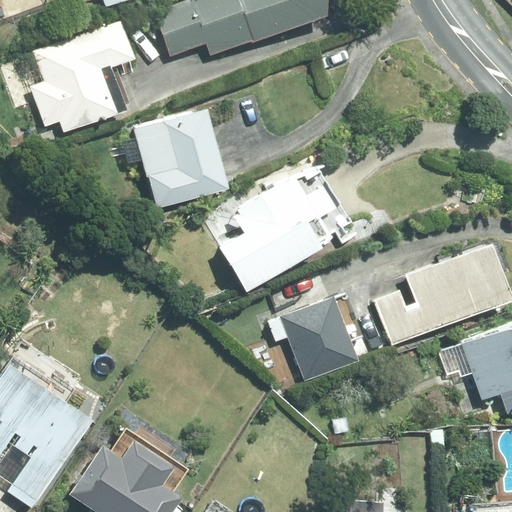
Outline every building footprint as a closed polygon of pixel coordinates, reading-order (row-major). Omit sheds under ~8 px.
[(201,39),(208,56),(323,9),(319,0),(174,0),(154,8),(172,51),(201,39)] [(119,18),(36,43),(39,72),(25,75),(35,119),(57,117),(60,126),(112,110),(97,59),(129,49),(119,18)] [(187,72),(120,92),(139,176),(210,161),(187,72)] [(306,215),(271,159),(214,193),(222,210),(201,226),(225,265),(306,215)] [(491,273),(475,215),(388,251),(398,275),(385,282),(379,264),(356,279),(371,325),(491,273)] [(339,289),(331,292),(278,312),(266,317),(275,341),(287,336),(303,377),(356,357),(343,325),(351,322),(339,289)] [(511,293),(437,319),(458,380),(479,372),(484,386),(511,386),(511,293)] [(76,398),(0,342),(0,476),(14,487),(76,398)] [(97,443),(81,432),(35,497),(57,511),(68,496),(87,511),(132,511),(154,482),(139,471),(149,456),(108,427),(97,443)] [(511,511),(511,483),(443,486),(446,511),(511,511)] [(222,511),(224,510),(193,485),(174,511),(222,511)] [(356,511),(357,505),(315,501),(313,511),(356,511)]
